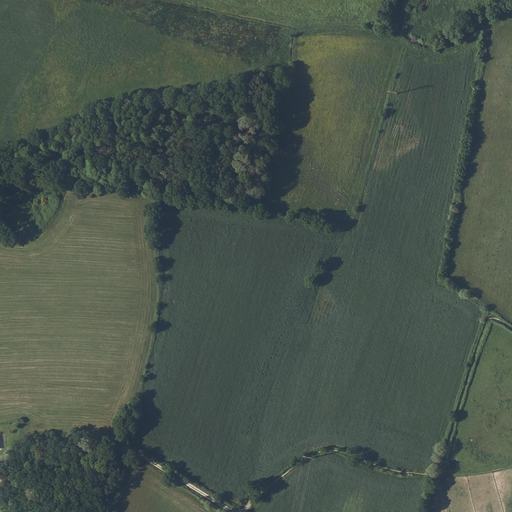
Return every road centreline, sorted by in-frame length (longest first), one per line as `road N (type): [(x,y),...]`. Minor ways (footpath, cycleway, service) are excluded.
road 1 (track): [(0,481),(53,448),(101,441),(137,453),(236,511)]
road 2 (track): [(239,511),(309,455),(359,456)]
